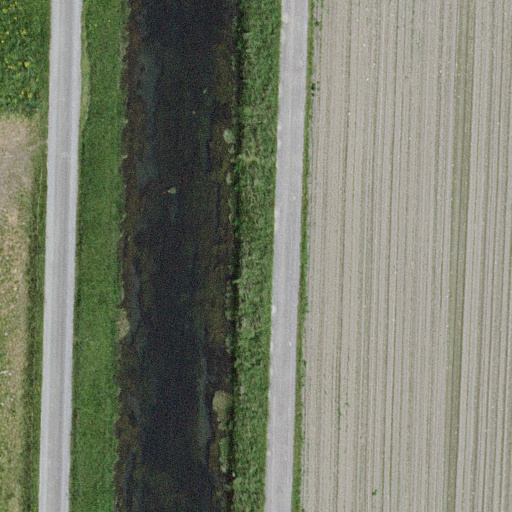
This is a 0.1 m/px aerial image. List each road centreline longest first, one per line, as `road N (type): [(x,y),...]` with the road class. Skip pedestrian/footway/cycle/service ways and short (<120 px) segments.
road 1 (unclassified): [(278,511),(297,0)]
road 2 (unclassified): [(66,0),(55,511)]
